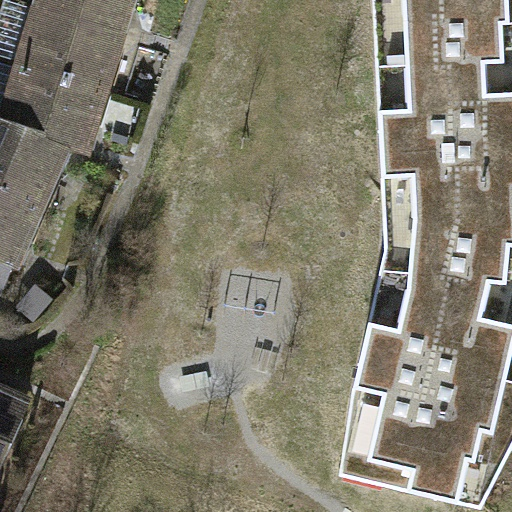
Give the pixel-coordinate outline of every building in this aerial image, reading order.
[(119,31),(127,0),(38,0),(36,7),(119,31)] [(380,0),(382,47),(511,40),(511,18),(510,18),(509,0),(380,0)] [(36,7),(20,65),(102,89),(119,31),(36,7)] [(386,279),(511,286),(511,71),(511,65),(511,40),(382,47),(385,110),(380,111),(384,198),(390,198),(391,239),(386,279)] [(85,148),(102,89),(20,65),(3,124),(62,141),(85,148)] [(0,122),(0,189),(35,206),(62,141),(3,124),(0,122)] [(0,282),(35,206),(0,189),(0,282)] [(511,307),(511,286),(386,279),(380,310),(373,308),(354,395),(358,396),(345,457),(389,466),(384,485),(482,507),(491,463),(477,460),(483,431),(511,437),(511,396),(504,395),(508,374),(511,375),(511,323),(509,322),(511,307)] [(20,401),(0,392),(0,451),(7,454),(22,419),(14,415),(20,401)]
